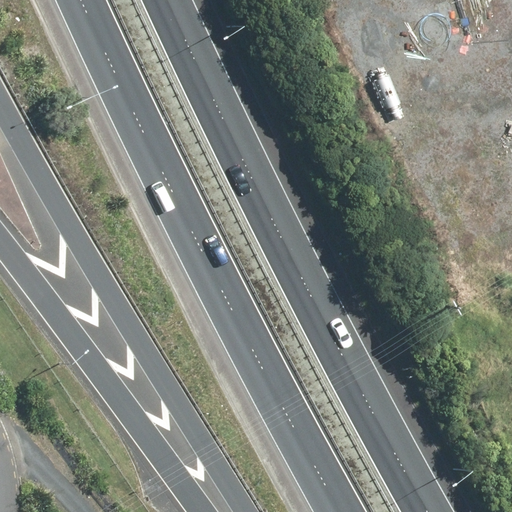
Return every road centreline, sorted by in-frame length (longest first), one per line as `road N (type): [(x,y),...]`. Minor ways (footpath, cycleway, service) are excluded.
road 1 (motorway): [(336,511),(166,192),(80,0)]
road 2 (motorway): [(166,0),(373,446),(413,511)]
road 3 (motorway): [(236,511),(0,104)]
road 4 (motorway): [(207,511),(0,244)]
